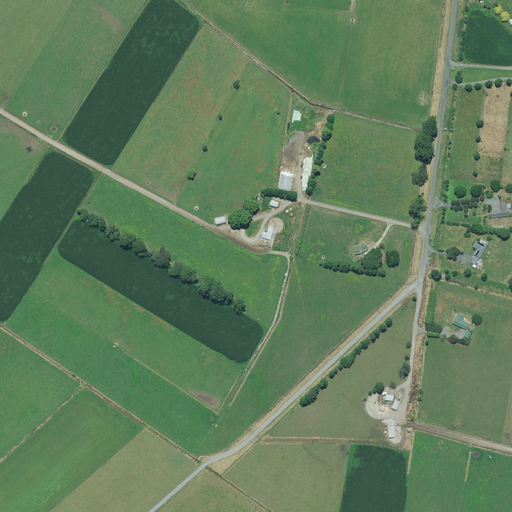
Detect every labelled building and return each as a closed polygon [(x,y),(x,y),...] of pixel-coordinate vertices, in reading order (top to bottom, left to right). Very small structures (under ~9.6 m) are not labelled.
[(507,204),(500,205),(500,210),(491,211),(491,218),(511,215),(511,210),(510,211),(510,208),(508,208),(507,204)] [(227,223),(225,216),(215,219),(217,226),(227,223)] [(275,228),(269,227),(268,233),(264,232),(262,238),(271,240),(275,228)] [(471,263),(474,264),(473,267),(475,268),(477,265),(480,258),(481,258),(487,246),(479,242),(475,248),(477,249),(474,255),(475,256),(471,263)] [(365,243),(361,246),(354,247),(355,255),(361,254),(364,252),(369,249),(365,243)] [(465,317),(458,314),(453,324),(467,330),(470,324),(463,320),(465,317)] [(385,395),(387,395),(386,400),(393,401),(394,397),(394,395),(388,394),(388,393),(385,392),(385,395)]
